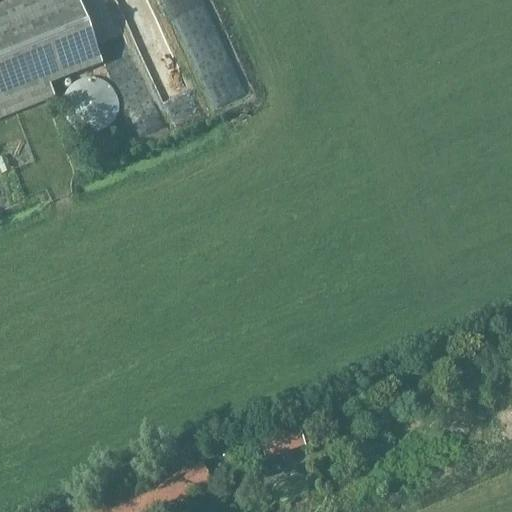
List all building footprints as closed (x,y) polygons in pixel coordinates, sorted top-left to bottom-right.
[(0,121),(55,100),(50,86),(102,66),(76,0),(15,0),(0,6),(0,121)] [(229,94),(194,0),(157,0),(195,106),(229,94)] [(120,120),(121,115),(120,111),(119,105),(116,100),(113,96),(110,93),(105,90),(95,87),(90,87),(84,88),(81,90),(75,94),(70,99),(68,103),(66,109),(65,114),(66,120),(67,126),(70,131),(73,134),(77,138),(82,141),(88,142),(92,143),(98,142),(103,141),(108,138),(113,134),(116,130),(119,126),(120,120)] [(257,442),(261,450),(266,462),(305,447),(296,427),(257,442)] [(149,511),(210,488),(200,464),(77,511),(149,511)]
